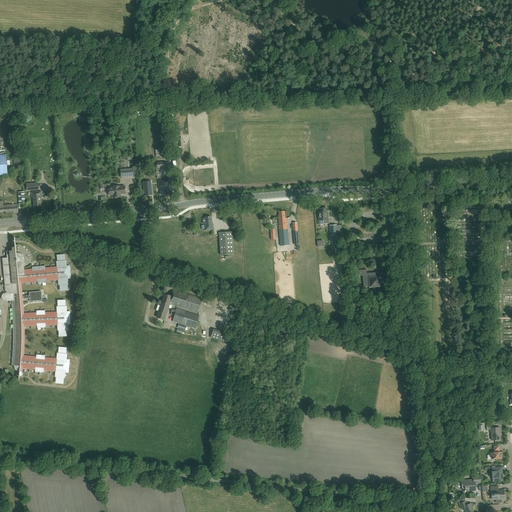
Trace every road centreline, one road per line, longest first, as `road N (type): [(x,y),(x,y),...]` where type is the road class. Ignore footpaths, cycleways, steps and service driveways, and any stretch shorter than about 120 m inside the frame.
road 1 (secondary): [(0,222),(404,187)]
road 2 (unclassified): [(407,211),(421,358)]
